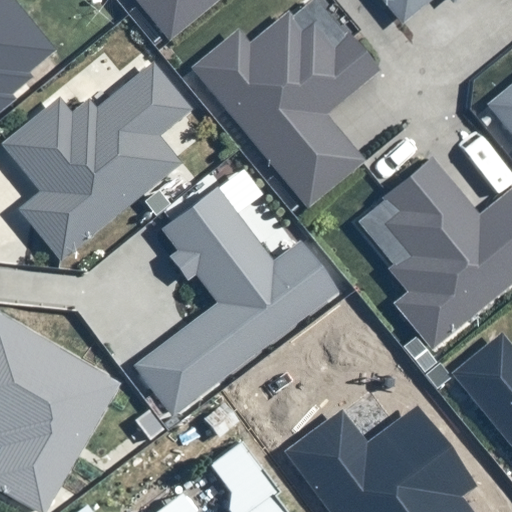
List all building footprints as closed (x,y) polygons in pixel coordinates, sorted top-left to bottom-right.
[(0,0),(0,108),(29,84),(23,76),(53,52),(11,0),(0,0)] [(131,0),(164,39),(212,0),(131,0)] [(237,30),(188,70),(304,210),(362,163),(324,117),(375,74),(313,0),(309,0),(251,47),(237,30)] [(396,0),(412,18),(433,0),(445,0),(449,4),(453,0),(396,0)] [(78,128),(57,102),(2,146),(39,194),(19,212),(60,265),(182,166),(158,139),(192,114),(152,67),(78,128)] [(511,79),(484,103),(511,136),(511,79)] [(511,283),(511,187),(475,218),(425,157),(344,223),(400,291),(386,302),(428,353),(511,283)] [(215,191),(161,232),(217,305),(137,371),(172,421),(338,297),(296,245),(270,266),(215,191)] [(0,320),(0,437),(4,440),(0,446),(0,496),(26,511),(49,511),(118,385),(0,320)] [(511,352),(496,334),(440,380),(511,466),(511,352)] [(286,452),(330,511),(475,511),(463,495),(477,485),(418,406),(367,444),(342,411),(286,452)] [(138,511),(279,511),(228,440),(192,466),(222,511),(184,511),(169,493),(138,511)] [(92,511),(86,502),(71,511),(92,511)]
